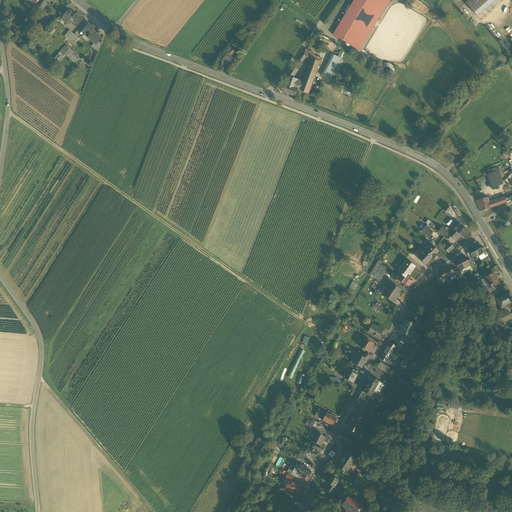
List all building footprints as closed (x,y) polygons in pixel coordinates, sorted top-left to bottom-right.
[(29,8),(32,10),(39,2),(36,0),(35,1),(31,6),(29,8)] [(41,0),(36,7),(41,11),(44,8),(43,7),(48,0),(41,0)] [(359,51),(389,0),(354,0),(333,35),(359,51)] [(477,16),(494,0),(469,0),(466,3),(477,16)] [(68,22),(70,20),(74,15),(69,10),(65,14),(62,19),(67,23),(68,22)] [(57,19),(60,22),(62,19),(65,14),(63,12),(57,19)] [(485,25),(488,24),(486,21),(493,17),(490,13),(483,17),(484,19),(482,20),(485,25)] [(75,14),(74,15),(70,20),(73,22),(77,26),(83,20),(75,14)] [(84,35),(89,39),(90,37),(91,37),(94,33),(93,32),(94,30),(88,24),(83,30),(86,32),(84,35)] [(94,33),(91,37),(90,37),(89,39),(97,45),(98,43),(99,41),(98,40),(100,37),(94,33)] [(80,39),(74,35),(69,41),(74,45),(80,39)] [(228,47),(231,49),(234,52),(237,48),(231,43),(228,47)] [(305,49),(301,56),(297,60),(297,61),(298,61),(301,64),(304,59),(310,62),(302,84),(299,83),(297,90),(308,94),(319,62),(320,62),(322,59),(313,55),(313,54),(305,49)] [(221,61),(227,65),(233,58),(230,56),(227,54),(221,61)] [(323,77),(329,80),(340,59),(333,56),(323,77)] [(388,78),(391,76),(393,73),(394,70),(392,66),(390,64),(387,63),(383,63),(380,65),(378,68),(378,71),(379,75),(381,77),(385,79),(388,78)] [(285,77),(290,79),(297,70),(292,67),(286,76),(285,77)] [(290,95),(295,97),(297,90),(299,83),(290,79),(285,77),(282,84),(281,88),(282,88),(281,92),(285,93),(284,94),(287,95),(288,94),(290,95)] [(351,97),(354,90),(346,86),(343,93),(351,97)] [(444,156),(450,161),(453,157),(447,152),(444,156)] [(502,184),(501,181),(498,171),(487,174),(491,185),(493,190),(498,188),(498,186),(502,184)] [(477,201),(480,212),(490,208),(507,202),(505,198),(492,202),(491,202),(489,203),(487,198),(477,201)] [(443,210),(448,214),(452,209),(451,208),(451,207),(448,204),(443,210)] [(428,220),(426,223),(434,228),(436,225),(428,220)] [(454,230),(459,234),(464,228),(460,224),(454,230)] [(422,231),(429,237),(433,232),(426,227),(422,231)] [(438,233),(445,238),(449,233),(443,228),(438,233)] [(470,233),(464,228),(459,234),(460,235),(465,239),(470,233)] [(455,241),(460,235),(459,234),(454,230),(446,238),(451,243),(453,240),(455,241)] [(444,248),(448,253),(454,248),(448,242),(446,243),(448,244),(444,248)] [(425,251),(426,252),(432,258),(433,259),(437,255),(436,254),(438,251),(430,243),(425,248),(426,250),(425,251)] [(478,243),(473,246),(478,256),(483,253),(484,253),(481,249),(478,243)] [(473,259),(478,256),(473,246),(468,249),(471,255),(473,259)] [(425,265),(432,258),(426,252),(418,259),(425,265)] [(464,256),(459,259),(465,268),(470,266),(470,265),(468,261),(464,256)] [(460,271),(465,268),(459,259),(454,262),(457,267),(459,271),(460,271)] [(402,276),(403,277),(406,273),(409,275),(415,266),(407,261),(398,273),(402,276)] [(449,265),(444,268),(449,278),(454,275),(455,275),(452,271),(449,265)] [(381,266),(379,268),(376,274),(381,277),(385,272),(387,269),(381,266)] [(444,281),(449,278),(444,268),(439,271),(442,277),(444,281)] [(406,273),(403,277),(402,276),(398,281),(404,285),(408,280),(410,276),(409,275),(406,273)] [(484,278),(487,283),(497,278),(494,273),(484,278)] [(346,285),(345,288),(354,292),(358,283),(349,279),(348,281),(336,276),(335,280),(346,285)] [(500,283),(497,278),(487,283),(484,285),(487,290),(488,289),(490,288),(490,289),(494,286),(500,283)] [(387,298),(394,303),(397,298),(396,297),(400,290),(390,284),(387,288),(389,289),(387,292),(389,294),(387,298)] [(497,299),(501,308),(508,305),(511,301),(511,296),(509,292),(497,299)] [(438,300),(431,304),(435,310),(441,306),(438,300)] [(382,313),(384,308),(379,306),(380,304),(376,302),(373,309),(382,313)] [(490,313),(491,316),(497,313),(497,312),(492,302),(488,304),(492,311),(490,313)] [(505,314),(511,310),(508,305),(501,308),(502,309),(505,314)] [(497,312),(497,313),(501,322),(503,324),(509,321),(505,314),(502,309),(502,310),(497,312)] [(406,316),(413,322),(415,320),(414,319),(416,317),(409,311),(407,313),(408,314),(406,316)] [(498,323),(501,322),(497,313),(491,316),(493,320),(496,318),(498,323)] [(401,324),(400,325),(413,331),(416,325),(404,320),(403,324),(402,324),(401,324)] [(368,332),(378,338),(383,331),(378,328),(373,325),(368,332)] [(411,337),(413,331),(400,325),(399,326),(400,328),(401,328),(399,332),(411,337)] [(366,350),(369,352),(373,344),(364,339),(360,347),(362,349),(363,350),(364,351),(366,351),(366,350)] [(380,358),(392,366),(394,362),(389,358),(392,353),(393,351),(395,352),(396,350),(395,349),(396,347),(389,343),(380,358)] [(398,356),(392,353),(389,358),(394,362),(398,356)] [(356,365),(361,368),(366,360),(366,359),(361,357),(357,354),(354,358),(356,359),(353,363),(357,365),(356,365)] [(400,368),(403,370),(408,363),(403,360),(400,364),(401,365),(400,368)] [(377,368),(391,376),(394,371),(381,362),(377,368)] [(343,377),(353,383),(357,375),(356,375),(351,372),(347,370),(343,377)] [(399,380),(407,385),(410,380),(402,375),(399,380)] [(373,397),(374,398),(382,384),(371,377),(363,391),(373,397)] [(363,391),(358,400),(368,405),(373,397),(363,391)] [(365,410),(368,405),(358,400),(356,404),(360,406),(365,410)] [(365,415),(371,419),(376,410),(368,405),(365,410),(368,411),(365,415)] [(357,411),(365,415),(368,411),(365,410),(360,406),(357,411)] [(315,417),(323,421),(327,413),(319,409),(315,417)] [(323,421),(332,425),(336,418),(327,413),(323,421)] [(347,431),(356,436),(365,419),(355,414),(347,431)] [(307,439),(311,441),(316,433),(311,430),(307,439)] [(311,441),(321,446),(325,438),(316,433),(311,441)] [(304,454),(314,459),(318,452),(314,451),(315,450),(315,449),(312,448),(311,449),(308,447),(304,454)] [(346,452),(341,460),(351,466),(356,459),(346,452)] [(297,458),(305,462),(308,457),(300,453),(297,458)] [(329,462),(334,466),(341,456),(336,453),(332,458),(329,462)] [(346,473),(351,466),(341,460),(337,467),(346,473)] [(300,465),(298,468),(295,467),(293,472),(296,473),(299,475),(305,478),(310,470),(300,465)] [(292,482),(295,477),(291,475),(289,473),(286,478),(290,481),(290,480),(292,482)] [(330,485),(334,488),(339,480),(331,475),(327,483),(330,485)] [(383,484),(388,486),(388,485),(391,481),(386,478),(383,484)] [(285,489),(297,496),(302,487),(292,482),(290,480),(290,481),(285,489)] [(278,500),(284,503),(286,497),(280,494),(278,500)] [(349,511),(355,511),(360,505),(348,497),(342,506),(350,511),(349,511)] [(285,511),(294,511),(298,504),(290,501),(285,511)]
